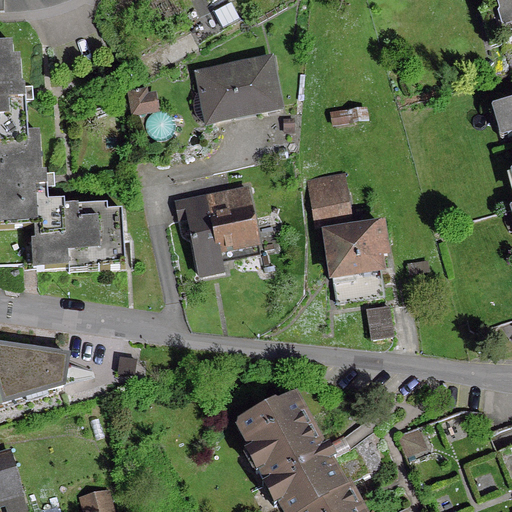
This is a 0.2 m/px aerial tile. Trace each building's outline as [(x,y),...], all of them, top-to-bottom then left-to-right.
[(511,0),(481,0),(485,12),(492,10),(502,46),(511,43),(511,0)] [(238,21),(229,5),(212,14),(221,30),(238,21)] [(0,150),(4,150),(3,138),(26,136),(24,103),(23,89),(20,89),(18,60),(11,60),(10,46),(0,46),(0,150)] [(268,62),(196,76),(199,93),(197,94),(194,98),(192,102),(191,108),(192,113),(193,117),(196,120),(199,123),(203,126),(278,111),(268,62)] [(128,96),(132,115),(154,111),(152,97),(143,99),(143,93),(128,96)] [(362,111),(329,116),(331,127),(363,122),(362,111)] [(0,150),(0,194),(13,193),(13,192),(45,189),(44,175),(40,175),(37,136),(26,136),(3,138),(4,150),(0,150)] [(33,257),(34,264),(34,272),(66,270),(66,263),(95,261),(96,272),(124,270),(120,212),(106,213),(105,207),(63,209),(63,204),(46,205),(45,189),(13,192),(13,193),(0,194),(0,230),(31,228),(33,257)] [(177,222),(185,220),(197,279),(221,274),(217,254),(256,246),(245,191),(174,206),(177,222)] [(338,191),(308,196),(312,222),(342,217),(338,191)] [(355,232),(325,237),(335,306),(382,300),(376,258),(385,257),(381,229),(362,231),(362,228),(355,229),(355,232)] [(394,339),(390,308),(366,311),(370,342),(394,339)] [(0,348),(0,400),(1,405),(61,388),(65,366),(66,358),(0,348)] [(93,370),(65,366),(61,388),(96,379),(93,370)] [(281,495),(278,504),(282,511),(304,511),(322,503),(321,501),(342,490),(341,489),(327,464),(348,452),(342,440),(321,451),(292,399),(239,425),(238,429),(249,450),(258,453),(267,470),(267,483),(275,483),(281,495)] [(0,457),(0,504),(21,498),(8,455),(0,457)] [(359,511),(346,487),(341,489),(342,490),(321,501),(322,503),(304,511),(359,511)] [(108,511),(104,498),(82,503),(84,511),(108,511)]
